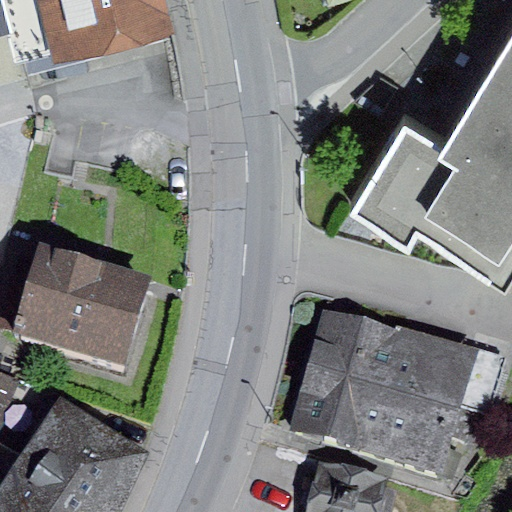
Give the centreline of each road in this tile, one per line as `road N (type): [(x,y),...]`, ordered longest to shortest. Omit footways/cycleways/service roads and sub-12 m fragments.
road 1 (secondary): [(239,85),(244,271),(228,365),(178,511)]
road 2 (residential): [(239,85),(323,64),(396,0)]
